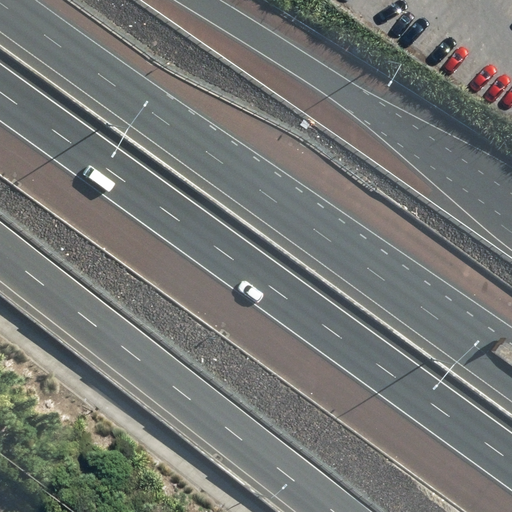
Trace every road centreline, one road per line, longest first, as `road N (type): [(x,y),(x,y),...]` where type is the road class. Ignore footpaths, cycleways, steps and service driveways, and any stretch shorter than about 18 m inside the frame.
road 1 (motorway): [(511,452),(0,82)]
road 2 (motorway): [(11,0),(511,357)]
road 3 (motorway): [(326,511),(0,257)]
road 4 (motorway): [(195,0),(511,203)]
